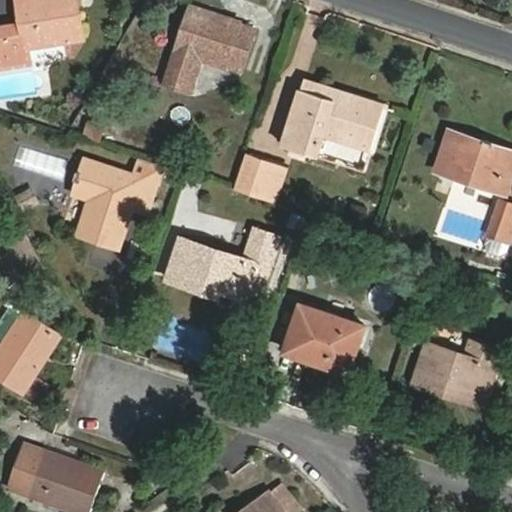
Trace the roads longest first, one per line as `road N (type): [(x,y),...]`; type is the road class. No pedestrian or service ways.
road 1 (residential): [(511,501),(289,424)]
road 2 (residential): [(289,424),(126,365),(107,403)]
road 3 (residential): [(367,0),(511,47)]
